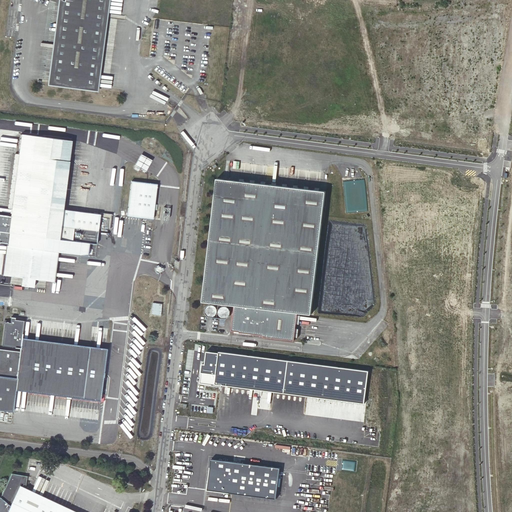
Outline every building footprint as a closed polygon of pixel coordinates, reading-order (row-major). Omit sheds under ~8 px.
[(58,0),(57,10),(47,86),(98,92),(110,0),(58,0)] [(0,230),(56,238),(88,242),(95,243),(98,214),(62,209),(70,140),(20,133),(18,153),(14,152),(7,208),(10,208),(9,215),(0,214),(0,230)] [(140,157),(134,166),(145,173),(151,163),(140,157)] [(216,179),(202,302),(234,306),(231,330),(239,331),(239,333),(263,335),(263,337),(294,341),(297,313),(311,315),(326,191),(216,179)] [(130,182),(126,217),(151,220),(156,185),(130,182)] [(86,255),(88,242),(56,238),(0,230),(0,242),(6,243),(1,275),(22,277),(21,285),(34,287),(35,279),(52,282),(56,252),(86,255)] [(151,315),(161,316),(163,304),(153,303),(151,315)] [(226,307),(209,305),(206,306),(205,308),(204,309),(204,312),(205,314),(207,315),(225,317),(227,316),(229,315),(230,313),(230,311),(228,308),(226,307)] [(10,322),(5,322),(2,345),(20,347),(19,351),(0,348),(0,410),(13,412),(16,390),(102,400),(108,348),(21,338),(23,320),(14,319),(14,323),(10,322)] [(75,511),(28,490),(28,477),(12,475),(2,499),(0,497),(0,511),(75,511)]
